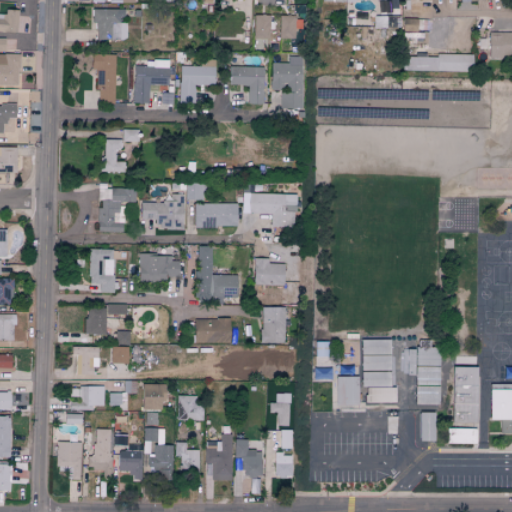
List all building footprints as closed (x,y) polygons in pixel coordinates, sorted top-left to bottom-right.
[(122,10),(94,9),(93,40),(125,40),(125,22),(122,21),(122,10)] [(0,31),(0,14),(6,15),(6,10),(18,11),(17,32),(0,31)] [(253,37),(269,37),(268,14),(253,14),(253,37)] [(278,40),(280,40),(280,49),(286,49),(287,42),(295,42),(295,15),(279,15),(278,40)] [(398,16),(373,16),(373,28),(399,27),(398,16)] [(402,31),(425,32),(425,19),(402,18),(402,31)] [(511,31),(488,32),(488,57),(511,56),(511,31)] [(4,54),(20,55),(19,68),(17,68),(17,85),(0,84),(0,54),(4,55),(4,54)] [(96,69),(95,103),(113,103),(114,55),(91,54),(90,69),(96,69)] [(404,70),(471,72),(471,56),(404,54),(404,70)] [(270,62),(270,87),(286,87),(286,92),(279,92),(279,108),(301,108),(302,56),(287,56),(287,63),(270,62)] [(133,65),(132,102),(147,103),(148,84),(167,85),(168,60),(145,59),(145,66),(133,65)] [(178,102),(193,103),(193,85),(213,85),(214,66),(179,65),(178,102)] [(247,103),(262,104),(263,67),(230,66),(230,85),(247,85),(247,103)] [(171,103),(170,93),(160,93),(160,104),(171,103)] [(0,104),(6,104),(15,104),(15,118),(7,118),(7,121),(6,121),(6,124),(2,124),(2,133),(0,133),(0,104)] [(121,141),(136,141),(136,129),(121,129),(121,141)] [(114,149),(119,149),(120,139),(102,139),(101,171),(123,172),(123,162),(114,161),(114,149)] [(0,147),(16,148),(16,173),(0,173),(0,147)] [(201,200),(201,184),(185,183),(184,200),(201,200)] [(134,189),(97,188),(97,199),(98,199),(97,231),(121,232),(121,223),(112,222),(112,212),(117,213),(118,201),(133,202),(134,189)] [(295,194),(247,193),(247,194),(241,194),(241,213),(270,213),(269,226),(294,227),(295,194)] [(183,194),(170,194),(170,202),(140,202),(139,220),(151,220),(151,228),(182,228),(183,194)] [(193,204),(193,227),(236,226),(235,203),(193,204)] [(236,298),(236,275),(210,275),(210,246),(195,246),(194,302),(221,303),(221,297),(236,298)] [(97,284),(97,292),(111,292),(112,249),(87,248),(86,284),(97,284)] [(178,277),(178,256),(138,256),(137,282),(165,282),(165,277),(178,277)] [(283,264),(267,263),(267,258),(253,258),(252,285),(282,285),(283,264)] [(0,279),(13,279),(13,290),(12,290),(12,298),(9,298),(9,306),(0,306),(0,279)] [(124,304),(105,304),(105,314),(124,314),(124,304)] [(104,308),(85,307),(84,334),(104,334),(104,308)] [(260,343),(283,343),(284,309),(261,308),(260,343)] [(0,341),(0,315),(15,315),(15,325),(13,325),(12,341),(0,341)] [(229,343),(228,318),(193,319),(193,344),(229,343)] [(128,344),(128,331),(115,331),(114,344),(128,344)] [(388,340),(360,340),(360,354),(388,354),(388,340)] [(314,357),(328,357),(327,341),(313,342),(314,357)] [(110,363),(127,363),(127,347),(110,346),(110,363)] [(97,347),(71,347),(71,355),(75,355),(74,375),(91,375),(91,367),(96,367),(97,347)] [(407,347),(406,375),(413,375),(414,365),(438,366),(438,348),(407,347)] [(0,354),(11,355),(10,373),(0,372),(0,354)] [(360,371),(389,370),(389,355),(360,356),(360,371)] [(438,385),(438,367),(415,366),(414,385),(438,385)] [(450,422),(475,423),(476,367),(451,367),(450,422)] [(360,372),(360,387),(389,386),(389,372),(360,372)] [(335,406),(357,406),(356,376),(335,377),(335,406)] [(140,410),(162,410),(162,384),(141,384),(140,410)] [(102,386),(71,387),(71,399),(68,399),(69,410),(91,410),(91,405),(102,405),(102,386)] [(414,404),(438,405),(438,386),(414,386),(414,404)] [(394,403),(394,388),(364,388),(364,403),(394,403)] [(498,434),(511,433),(511,389),(489,390),(489,420),(498,420),(498,434)] [(0,410),(0,393),(6,393),(6,391),(9,391),(10,402),(9,410),(0,410)] [(107,405),(118,405),(118,393),(107,393),(107,405)] [(268,413),(276,413),(275,426),(288,426),(289,393),(274,393),(274,403),(268,403),(268,413)] [(195,395),(176,395),(175,420),(202,420),(202,406),(195,406),(195,395)] [(144,425),(156,425),(156,413),(144,412),(144,425)] [(418,441),(434,441),(434,413),(418,412),(418,441)] [(80,424),(80,414),(64,413),(64,423),(80,424)] [(0,416),(10,416),(9,458),(0,457),(0,416)] [(163,442),(163,428),(143,428),(143,442),(163,442)] [(474,444),(475,429),(445,428),(445,444),(474,444)] [(110,429),(93,429),(93,457),(86,456),(86,469),(102,469),(102,479),(109,479),(110,429)] [(279,449),(292,448),(291,430),(279,430),(279,449)] [(219,442),(204,441),(204,464),(211,464),(211,480),(230,480),(231,434),(219,434),(219,442)] [(126,445),(126,435),(113,435),(113,445),(126,445)] [(260,477),(260,451),(246,451),(246,440),(234,440),(233,470),(243,470),(243,476),(260,477)] [(55,471),(66,472),(66,479),(78,480),(80,442),(56,442),(55,471)] [(198,450),(184,450),(185,442),(174,442),(174,456),(180,456),(179,471),(197,472),(198,450)] [(171,445),(152,445),(152,455),(146,455),(146,469),(159,469),(159,480),(170,480),(171,445)] [(140,451),(118,450),(117,471),(130,471),(130,479),(140,480),(140,451)] [(273,451),(274,477),(290,477),(289,450),(273,451)] [(8,491),(0,490),(0,465),(11,466),(10,482),(9,482),(8,491)]
